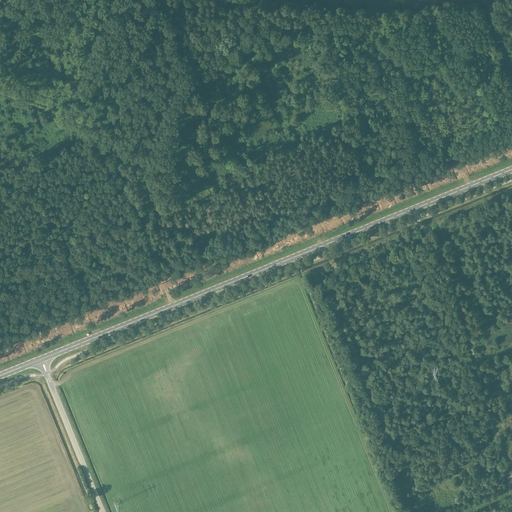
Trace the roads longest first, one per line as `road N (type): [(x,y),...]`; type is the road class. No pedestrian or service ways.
road 1 (secondary): [(43,358),(511,169)]
road 2 (track): [(0,95),(103,138),(168,298)]
road 3 (unclassified): [(102,511),(45,372)]
road 4 (track): [(490,420),(490,439),(446,486),(453,492),(509,479)]
road 5 (track): [(468,187),(400,69)]
road 6 (track): [(278,23),(365,38),(400,69)]
